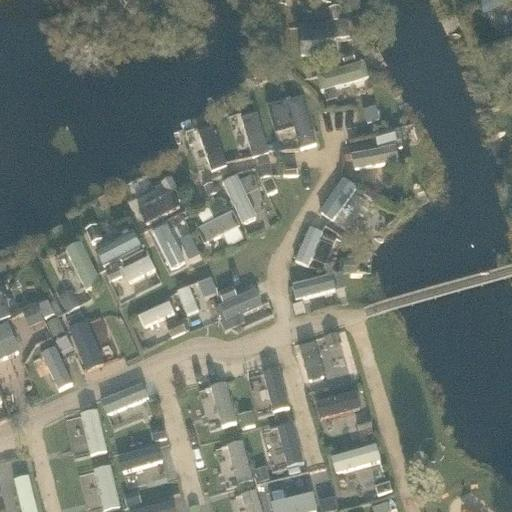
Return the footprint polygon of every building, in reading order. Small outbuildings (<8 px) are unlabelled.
[(323,36),(354,35),(353,19),(302,21),(303,51),(323,50),(323,36)] [(321,73),(326,90),(373,75),(368,58),(321,73)] [(307,92),(290,98),(306,145),(323,139),(307,92)] [(258,154),(274,148),(261,111),(245,116),(258,154)] [(380,129),(381,147),(357,148),(358,164),(402,162),(400,128),(380,129)] [(227,178),(243,222),(259,216),(243,172),(227,178)] [(344,175),(326,211),(345,220),(362,184),(344,175)] [(174,180),(134,195),(144,222),(184,207),(174,180)] [(207,222),(219,216),(213,206),(201,212),(207,222)] [(208,242),(227,234),(232,244),(248,237),(236,210),(201,226),(208,242)] [(186,213),(155,229),(161,241),(179,232),(186,245),(194,260),(208,254),(186,213)] [(313,264),(316,257),(330,263),(341,237),(313,225),(299,258),(313,264)] [(106,263),(146,245),(138,229),(99,248),(106,263)] [(68,247),(90,288),(106,280),(84,239),(68,247)] [(302,295),(316,291),(319,301),(341,295),(335,273),(299,282),(302,295)] [(180,289),(189,310),(224,296),(215,275),(180,289)] [(0,278),(0,318),(15,313),(2,278),(0,278)] [(137,338),(157,328),(134,282),(114,292),(137,338)] [(246,311),(266,306),(261,288),(223,298),(231,327),(249,322),(246,311)] [(64,296),(71,309),(81,304),(73,291),(64,296)] [(34,324),(48,316),(41,302),(26,310),(34,324)] [(86,309),(68,316),(90,371),(109,363),(86,309)] [(0,325),(0,358),(25,348),(13,320),(0,325)] [(320,341),(304,345),(312,377),(329,373),(320,341)] [(64,392),(78,385),(64,359),(50,366),(64,392)] [(269,368),(275,408),(291,406),(285,365),(269,368)] [(316,390),(354,377),(353,374),(332,381),(330,374),(313,379),(316,390)] [(229,379),(214,384),(226,424),(242,419),(229,379)] [(146,380),(104,397),(110,412),(152,396),(146,380)] [(373,418),(363,386),(319,400),(329,431),(373,418)] [(84,412),(94,454),(112,449),(101,407),(84,412)] [(296,420),(279,425),(293,466),(309,460),(296,420)] [(196,437),(179,442),(189,477),(206,472),(196,437)] [(240,482),(256,479),(248,439),(221,444),(225,467),(237,465),(240,482)] [(334,453),(339,472),(385,459),(380,441),(334,453)] [(163,443),(121,454),(130,486),(171,475),(163,443)] [(89,469),(95,510),(123,506),(116,464),(89,469)] [(255,469),(259,480),(272,475),(268,464),(255,469)] [(26,511),(43,511),(33,473),(17,477),(26,511)] [(123,492),(125,503),(144,500),(142,489),(123,492)] [(132,508),(133,511),(181,511),(178,498),(132,508)] [(263,511),(260,500),(244,505),(246,511),(263,511)] [(314,511),(312,501),(273,511),(272,511),(314,511)]
